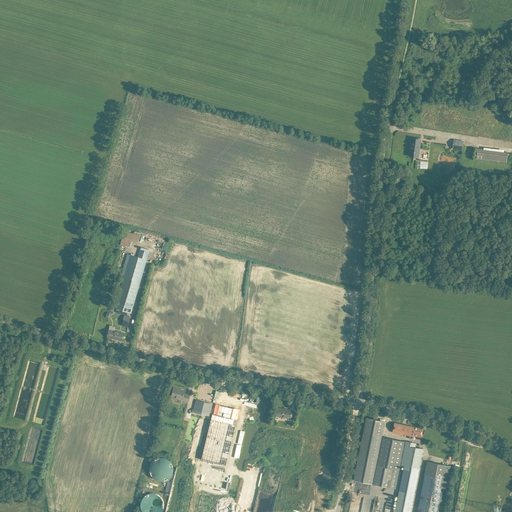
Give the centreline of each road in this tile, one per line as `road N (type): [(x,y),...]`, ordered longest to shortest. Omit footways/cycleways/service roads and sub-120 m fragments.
road 1 (unclassified): [(357,400),(78,348),(0,324)]
road 2 (unclassified): [(357,400),(392,96)]
road 3 (unclassified): [(511,451),(454,422),(357,400)]
